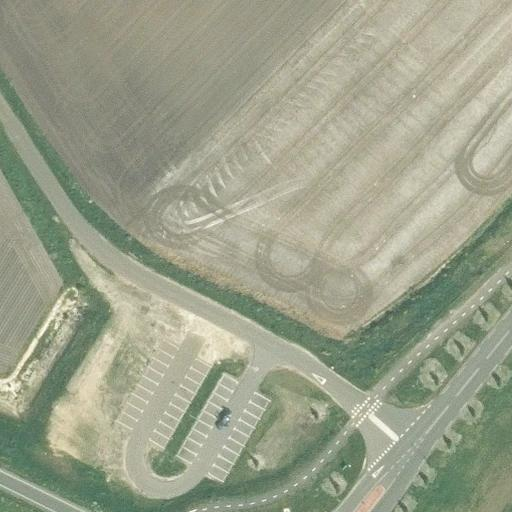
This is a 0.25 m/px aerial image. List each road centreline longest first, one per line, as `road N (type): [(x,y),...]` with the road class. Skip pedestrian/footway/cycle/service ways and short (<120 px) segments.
road 1 (unclassified): [(345,395),(303,363),(102,255),(0,106)]
road 2 (tertiary): [(419,434),(511,320)]
